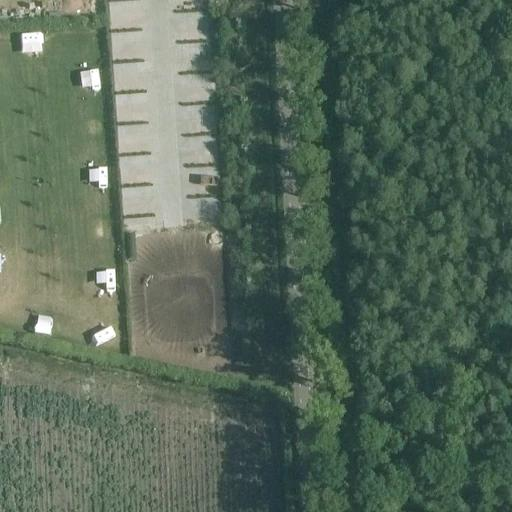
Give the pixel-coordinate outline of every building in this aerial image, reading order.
[(42,36),(24,37),(24,51),(42,51),(42,36)] [(80,93),(97,91),(95,72),(78,73),(80,93)] [(106,171),(87,172),(88,192),(107,191),(106,171)] [(90,220),(89,241),(108,242),(109,221),(90,220)] [(93,273),(93,290),(115,289),(114,272),(93,273)] [(36,316),(30,333),(46,338),(51,321),(36,316)] [(100,320),(87,328),(97,345),(110,338),(100,320)]
